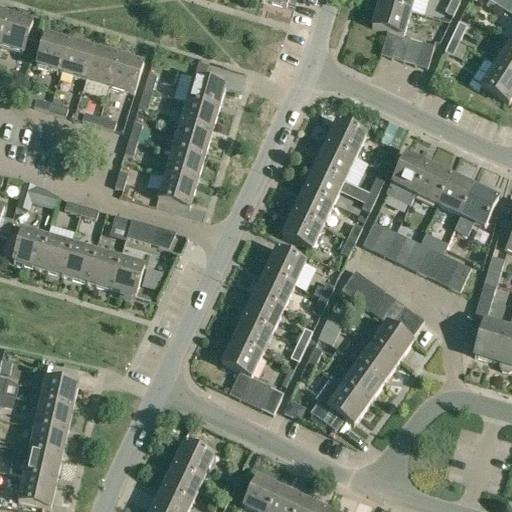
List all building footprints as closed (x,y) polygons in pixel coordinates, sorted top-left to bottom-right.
[(262,0),(261,4),(286,11),(289,0),(262,0)] [(379,0),(378,6),(410,15),(414,0),(379,0)] [(502,0),(488,0),(486,3),(496,9),(502,0)] [(511,0),(502,0),(496,9),(507,16),(511,6),(511,0)] [(452,1),(444,16),(451,20),(459,4),(452,1)] [(410,15),(378,6),(371,30),(386,35),(397,39),(402,40),(410,15)] [(8,18),(0,43),(0,50),(31,59),(38,35),(30,32),(32,25),(8,18)] [(451,40),(459,44),(466,29),(458,25),(451,40)] [(397,39),(386,35),(379,58),(391,62),(397,39)] [(62,76),(70,45),(46,38),(37,69),(62,76)] [(397,39),(391,62),(402,65),(409,42),(402,40),(397,39)] [(459,44),(451,40),(444,55),(452,59),(459,44)] [(409,42),(402,65),(414,69),(420,46),(409,42)] [(70,45),(62,76),(86,83),(95,52),(70,45)] [(420,46),(414,69),(426,72),(433,50),(420,46)] [(511,48),(508,46),(495,67),(511,78),(511,48)] [(95,52),(86,83),(110,90),(119,59),(95,52)] [(119,59),(110,90),(135,97),(144,66),(119,59)] [(511,103),(511,78),(495,67),(481,89),(510,107),(511,103)] [(143,94),(151,96),(155,84),(147,81),(143,94)] [(187,107),(218,115),(225,90),(195,82),(187,107)] [(151,96),(143,94),(139,109),(147,112),(151,96)] [(51,115),(53,107),(36,102),(34,110),(51,115)] [(53,107),(51,115),(65,120),(67,111),(53,107)] [(187,107),(180,131),(211,140),(218,115),(187,107)] [(101,121),(99,129),(114,134),(116,125),(111,124),(113,117),(103,114),(100,121),(101,121)] [(101,121),(100,121),(84,116),(82,124),(99,129),(101,121)] [(336,125),(325,148),(355,162),(366,139),(336,125)] [(129,143),(137,145),(141,130),(133,128),(129,143)] [(390,150),(388,155),(383,153),(375,171),(387,177),(398,154),(398,153),(408,133),(400,129),(390,150)] [(211,140),(180,131),(174,155),(204,164),(211,140)] [(137,145),(129,143),(124,157),(133,159),(137,145)] [(355,162),(325,148),(314,171),(344,185),(355,162)] [(174,155),(167,180),(197,189),(204,164),(174,155)] [(415,199),(429,168),(406,157),(391,188),(415,199)] [(452,179),(429,168),(415,199),(437,210),(452,179)] [(344,185),(314,171),(304,194),(334,208),(344,185)] [(123,193),(127,177),(119,175),(115,190),(123,193)] [(452,179),(437,210),(460,220),(475,189),(452,179)] [(197,189),(167,180),(159,205),(190,214),(197,189)] [(368,196),(376,200),(383,185),(375,181),(368,196)] [(43,193),(28,188),(25,196),(41,201),(43,193)] [(498,200),(475,189),(460,220),(483,231),(498,200)] [(304,194),(293,217),(323,231),(334,208),(304,194)] [(376,200),(368,196),(362,211),(369,215),(376,200)] [(80,218),(82,210),(67,205),(65,213),(80,218)] [(82,210),(80,218),(95,223),(98,214),(82,210)] [(323,231),(293,217),(282,240),(312,254),(323,231)] [(128,232),(130,224),(114,219),(112,227),(128,232)] [(146,229),(130,224),(128,232),(144,237),(146,229)] [(373,256),(385,231),(374,226),(362,251),(373,256)] [(347,242),(355,245),(362,230),(354,227),(347,242)] [(385,231),(373,256),(384,261),(395,236),(385,231)] [(47,241),(46,241),(22,234),(20,239),(14,262),(12,266),(37,273),(47,241)] [(47,241),(37,273),(62,280),(71,248),(57,244),(59,237),(48,234),(46,241),(47,241)] [(20,239),(9,235),(2,258),(14,262),(20,239)] [(395,236),(384,261),(394,266),(406,241),(395,236)] [(417,247),(406,241),(394,266),(405,271),(417,247)] [(355,245),(347,242),(340,257),(348,260),(355,245)] [(417,247),(405,271),(416,276),(428,252),(417,247)] [(71,248),(62,280),(86,287),(95,255),(71,248)] [(428,252),(416,276),(427,282),(438,257),(428,252)] [(275,253),(264,276),(295,290),(305,267),(275,253)] [(95,255),(86,287),(110,294),(120,262),(95,255)] [(438,257),(427,282),(437,287),(449,262),(438,257)] [(484,287),(495,291),(497,291),(504,264),(491,260),(484,287)] [(145,269),(120,262),(110,294),(135,301),(145,269)] [(460,267),(449,262),(437,287),(448,292),(460,267)] [(471,272),(460,267),(448,292),(459,297),(471,272)] [(339,275),(329,270),(324,280),(334,285),(339,275)] [(352,303),(366,283),(355,275),(341,295),(352,303)] [(295,290),(264,276),(253,299),(284,313),(295,290)] [(375,290),(366,283),(352,303),(361,309),(375,290)] [(319,302),(326,305),(334,290),(326,286),(323,293),(315,290),(312,297),(319,301),(319,302)] [(495,291),(484,287),(475,318),(487,321),(495,291)] [(385,297),(375,290),(361,309),(371,316),(385,297)] [(395,304),(385,297),(371,316),(381,323),(395,304)] [(284,313),(253,299),(243,322),(273,336),(284,313)] [(326,305),(319,302),(312,316),(320,320),(326,305)] [(395,304),(381,323),(386,327),(390,330),(404,311),(395,304)] [(404,311),(390,330),(400,337),(414,317),(404,311)] [(423,324),(414,317),(400,337),(409,344),(423,324)] [(243,322),(232,345),(263,359),(273,336),(243,322)] [(498,367),(508,333),(482,326),(472,360),(498,367)] [(386,327),(371,349),(398,368),(413,347),(409,345),(409,344),(400,337),(390,330),(386,327)] [(325,347),(332,331),(325,328),(317,343),(325,347)] [(304,332),(297,347),(305,351),(312,335),(304,332)] [(511,334),(508,333),(498,367),(499,368),(499,370),(501,374),(507,376),(511,374),(511,371),(511,334)] [(263,359),(232,345),(221,368),(239,377),(250,382),(252,383),(263,359)] [(305,351),(297,347),(290,362),(297,366),(305,351)] [(371,349),(356,370),(383,389),(398,368),(371,349)] [(306,367),(314,371),(321,354),(314,351),(306,367)] [(314,371),(306,367),(299,381),(307,385),(314,371)] [(383,389),(356,370),(341,390),(369,409),(383,389)] [(250,382),(239,377),(228,399),(239,404),(250,382)] [(40,407),(72,414),(77,389),(45,381),(40,407)] [(250,382),(239,404),(250,409),(261,387),(252,383),(250,382)] [(272,392),(261,387),(250,409),(261,414),(272,392)] [(369,409),(341,390),(326,411),(354,430),(369,409)] [(272,392),(261,414),(274,420),(284,398),(272,392)] [(72,414),(40,407),(34,431),(66,438),(72,414)] [(66,438),(34,431),(29,456),(61,463),(66,438)] [(173,470),(202,484),(213,460),(184,447),(173,470)] [(29,456),(23,481),(55,488),(61,463),(29,456)] [(173,470),(162,493),(191,507),(202,484),(173,470)] [(223,495),(231,498),(239,482),(231,478),(223,495)] [(50,511),(55,488),(23,481),(18,506),(45,511),(50,511)] [(244,511),(270,511),(279,493),(256,482),(242,511),(244,511)] [(162,493),(152,511),(188,511),(191,507),(162,493)] [(298,511),(302,504),(279,493),(270,511),(298,511)] [(231,498),(223,495),(216,508),(224,511),(231,498)]
